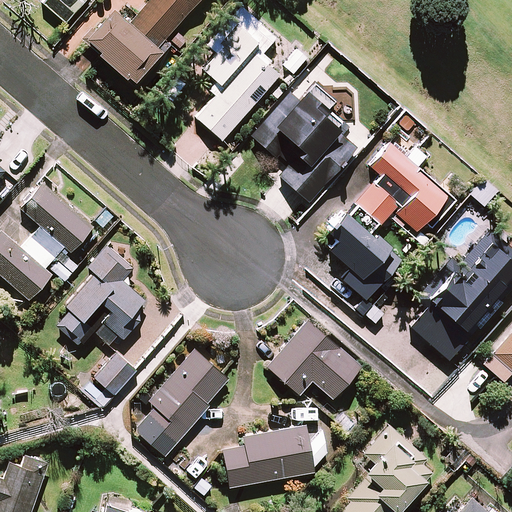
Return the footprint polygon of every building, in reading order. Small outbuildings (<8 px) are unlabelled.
[(44,0),(43,2),(65,22),(85,0),(44,0)] [(149,0),(129,23),(113,9),(85,42),(133,83),(157,56),(153,53),(198,0),(149,0)] [(275,37),(240,7),(206,45),(214,52),(201,68),(222,86),(195,117),(221,139),(279,72),(259,55),(275,37)] [(306,90),(297,100),(288,92),(250,135),(287,167),(279,176),(308,201),(357,145),(334,126),(340,119),(329,109),(306,90)] [(452,199),(388,142),(369,164),(380,175),(356,202),(378,222),(388,211),(418,237),(452,199)] [(492,188),(482,178),(468,193),(479,203),(492,188)] [(21,248),(0,230),(0,274),(28,299),(92,225),(42,182),(20,208),(40,225),(33,234),(21,248)] [(327,246),(344,261),(340,266),(346,271),(334,284),(357,305),(381,278),(405,251),(394,241),(385,251),(341,211),(326,227),(336,236),(327,246)] [(511,284),(511,247),(490,227),(453,267),(446,261),(414,297),(425,306),(409,324),(446,358),(480,320),(493,306),(511,284)] [(128,270),(104,248),(88,266),(94,272),(65,305),(69,309),(56,325),(76,343),(91,327),(83,319),(100,301),(112,311),(103,321),(122,338),(138,319),(131,313),(143,300),(120,280),(128,270)] [(358,364),(305,319),(266,366),(298,392),(309,379),(331,397),(358,364)] [(511,327),(482,362),(502,380),(511,369),(511,327)] [(153,407),(139,425),(149,432),(153,427),(173,443),(226,376),(192,349),(149,404),(153,407)] [(134,368),(115,353),(95,378),(113,393),(134,368)] [(371,460),(363,468),(342,491),(350,498),(336,511),(390,511),(408,494),(433,466),(387,423),(361,451),(371,460)] [(311,469),(303,424),(240,435),(242,443),(220,447),(228,485),(311,469)] [(28,511),(46,463),(12,451),(3,477),(0,476),(0,511),(28,511)] [(487,511),(469,496),(454,511),(487,511)]
